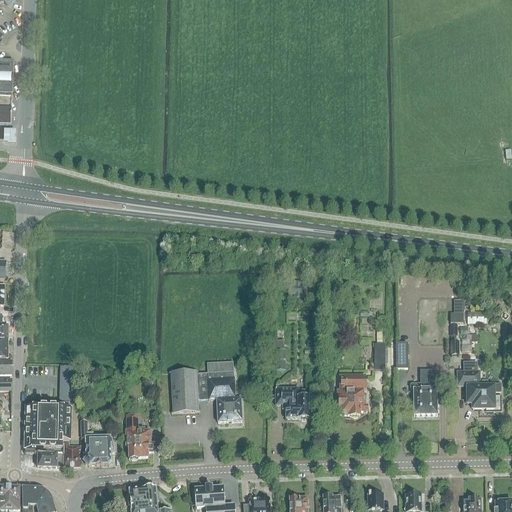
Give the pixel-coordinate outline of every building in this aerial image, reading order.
[(13,62),(0,62),(0,125),(11,126),(12,111),(11,110),(11,98),(12,98),(13,62)] [(16,130),(4,129),(4,143),(16,143),(16,130)] [(288,286),(288,297),(307,298),(307,287),(301,286),(301,283),(294,283),(294,286),(288,286)] [(490,326),(490,313),(470,312),(469,326),(490,326)] [(449,326),(449,338),(450,338),(450,342),(449,342),(450,357),(459,356),(458,342),(456,342),(456,338),(457,338),(457,326),(463,326),(462,315),(450,315),(450,326),(449,326)] [(376,346),(374,346),(373,371),(384,372),(385,346),(383,346),(376,346)] [(397,374),(408,374),(408,348),(396,348),(397,374)] [(285,351),(273,351),(273,372),(285,372),(285,351)] [(0,361),(0,376),(11,377),(11,362),(0,361)] [(234,380),(233,374),(233,364),(206,365),(207,375),(196,376),(196,373),(171,375),(173,415),(198,414),(197,400),(208,400),(208,402),(216,402),(235,401),(235,400),(234,380)] [(492,386),(492,388),(487,388),(487,382),(481,382),(481,385),(480,385),(480,372),(476,372),(476,364),(463,364),(463,373),(457,373),(457,386),(466,386),(467,406),(472,406),(472,411),(484,411),(484,414),(500,414),(500,397),(493,397),(493,394),(500,394),(500,386),(492,386)] [(413,418),(437,417),(436,391),(435,391),(435,372),(419,373),(420,385),(413,385),(411,385),(409,386),(409,389),(410,391),(413,391),(413,418)] [(367,413),(367,407),(365,405),(362,405),(362,394),(365,394),(365,378),(339,378),(339,393),(337,393),(337,410),(339,410),(339,418),(348,418),(348,420),(350,420),(359,420),(360,420),(360,415),(364,415),(364,416),(365,416),(365,415),(367,413)] [(0,392),(11,393),(11,381),(0,380),(0,392)] [(314,422),(315,421),(315,414),(308,414),(308,399),(304,400),(304,392),(298,393),(298,390),(275,390),(275,407),(282,407),(282,412),(285,412),(285,421),(299,421),(300,423),(306,423),(307,422),(308,422),(314,422)] [(239,400),(235,400),(235,401),(216,402),(217,425),(226,425),(233,424),(240,424),(241,424),(240,400),(239,400)] [(63,470),(64,456),(62,456),(62,442),(70,442),(71,410),(25,409),(24,455),(38,455),(37,470),(56,470),(56,469),(63,469),(63,470)] [(122,436),(121,417),(112,417),(113,437),(122,436)] [(148,454),(154,454),(154,445),(150,445),(150,433),(145,433),(145,430),(137,430),(137,418),(126,419),(126,433),(125,433),(125,450),(128,450),(128,462),(139,461),(139,460),(148,460),(148,454)] [(113,464),(111,462),(110,455),(115,455),(115,446),(111,446),(111,441),(110,441),(110,439),(105,439),(105,437),(93,437),(93,435),(87,435),(87,433),(88,431),(88,423),(80,423),(81,441),(85,441),(85,454),(82,455),(83,460),(80,460),(80,462),(85,461),(85,464),(84,466),(88,469),(90,467),(106,467),(108,469),(113,464)] [(69,445),(64,445),(64,456),(63,470),(80,470),(80,460),(80,449),(69,448),(69,445)] [(20,489),(20,487),(18,487),(17,488),(11,488),(11,487),(5,487),(4,488),(0,487),(0,511),(18,511),(19,511),(20,489)] [(32,511),(32,508),(36,508),(33,501),(37,501),(47,493),(44,493),(41,491),(38,491),(38,489),(29,489),(28,488),(24,488),(24,489),(21,489),(22,489),(21,489),(21,490),(22,490),(22,511),(32,511)] [(233,511),(233,506),(223,507),(222,490),(212,490),(212,489),(204,490),(204,491),(195,491),(196,510),(206,509),(206,511),(233,511)] [(157,511),(155,490),(142,491),(143,511),(170,511),(165,511),(157,511)] [(143,511),(142,491),(129,493),(130,511),(143,511)] [(47,495),(47,493),(37,501),(33,501),(36,508),(36,511),(55,511),(55,509),(54,509),(51,500),(50,500),(49,496),(47,495)] [(382,511),(383,496),(367,496),(367,511),(366,511),(382,511)] [(423,511),(423,505),(421,505),(421,496),(404,496),(404,511),(423,511)] [(340,511),(340,498),(333,498),(333,497),(331,497),(323,498),(322,498),(323,511),(340,511)] [(290,500),(289,500),(289,511),(307,511),(307,500),(299,500),(299,499),(297,499),(295,498),(292,498),(290,500)] [(269,511),(269,500),(268,500),(267,500),(262,500),(261,501),(248,502),(248,511),(269,511)] [(480,511),(480,500),(470,501),(470,500),(467,500),(467,502),(461,503),(461,511),(480,511)] [(511,511),(511,503),(497,503),(496,503),(494,503),(494,511),(493,511),(511,511)]
